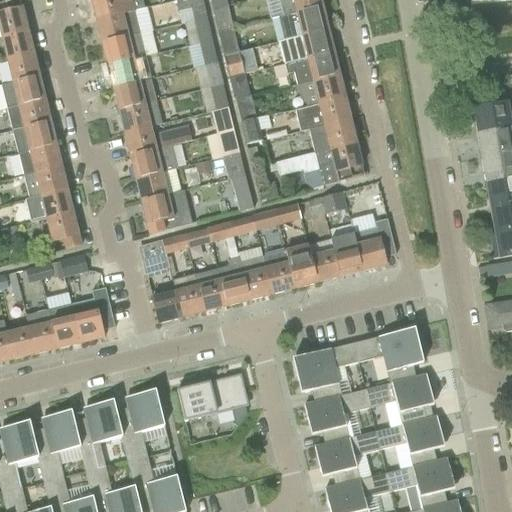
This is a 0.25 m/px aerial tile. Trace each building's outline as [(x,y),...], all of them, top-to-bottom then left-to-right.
[(0,38),(0,39),(28,32),(19,0),(4,4),(4,3),(0,4),(0,38)] [(140,0),(89,0),(95,22),(135,12),(143,10),(140,0)] [(183,25),(206,19),(201,0),(186,0),(174,3),(178,18),(181,17),(183,25)] [(221,0),(208,0),(211,12),(224,9),(221,0)] [(277,0),(282,19),(322,9),(319,0),(277,0)] [(217,35),(232,31),(226,9),(224,9),(211,12),(217,35)] [(288,41),(328,32),(322,9),(282,19),(288,41)] [(133,15),(136,15),(135,12),(95,22),(100,45),(138,35),(133,15)] [(198,45),(211,41),(206,19),(183,25),(188,47),(198,45)] [(222,57),(237,53),(232,31),(217,35),(222,57)] [(5,61),(33,54),(28,32),(0,39),(5,61)] [(283,67),(333,54),(328,32),(288,41),(282,43),(282,44),(277,45),(283,67)] [(106,67),(144,58),(138,35),(100,45),(106,67)] [(211,41),(198,45),(203,67),(216,63),(211,41)] [(228,80),(243,76),(237,53),(222,57),(228,80)] [(11,84),(38,77),(33,54),(5,61),(11,84)] [(295,87),(339,77),(333,54),(283,67),(285,78),(292,76),(295,87)] [(111,90),(149,80),(144,58),(106,67),(111,90)] [(216,63),(203,67),(209,90),(222,86),(216,63)] [(243,76),(228,80),(231,91),(246,87),(243,76)] [(6,108),(44,99),(38,77),(11,84),(0,86),(6,108)] [(345,89),(343,78),(340,77),(339,77),(295,87),(295,89),(297,96),(299,103),(304,109),(344,99),(342,92),(344,91),(345,89)] [(117,113),(155,103),(149,80),(111,90),(106,91),(111,114),(117,113)] [(222,86),(209,90),(214,112),(227,109),(222,86)] [(249,99),(248,98),(233,102),(239,124),(255,120),(249,99)] [(12,133),(50,124),(44,99),(6,108),(12,133)] [(298,134),(350,122),(344,99),(304,109),(305,110),(293,113),(298,134)] [(511,102),(473,110),(477,136),(511,129),(511,102)] [(123,136),(160,126),(155,103),(117,113),(123,136)] [(215,136),(233,131),(227,109),(214,112),(209,114),(215,136)] [(244,147),(260,143),(255,120),(239,124),(244,147)] [(314,154),(355,145),(350,122),(298,134),(299,134),(308,132),(314,154)] [(17,156),(56,146),(50,124),(12,133),(17,156)] [(150,131),(161,128),(160,126),(123,136),(128,158),(190,142),(187,129),(155,136),(156,139),(152,140),(150,131)] [(482,161),(511,155),(511,129),(477,136),(482,161)] [(233,131),(215,136),(221,159),(239,154),(234,131),(233,131)] [(170,149),(191,144),(190,142),(128,158),(134,181),(176,170),(170,149)] [(314,155),(275,165),(278,178),(302,172),(303,176),(307,192),(322,188),(364,178),(355,145),(314,154),(314,155)] [(23,178),(61,169),(56,146),(17,156),(23,178)] [(249,169),(258,166),(254,150),(245,153),(249,169)] [(227,181),(245,177),(239,154),(221,159),(227,181)] [(486,186),(511,181),(511,155),(482,161),(486,186)] [(29,201),(67,192),(61,169),(23,178),(29,201)] [(176,170),(134,181),(140,203),(181,193),(176,170)] [(511,181),(486,186),(490,210),(511,206),(511,181)] [(199,203),(213,200),(209,187),(196,190),(199,203)] [(247,190),(233,194),(238,214),(252,210),(247,190)] [(345,209),(357,205),(353,191),(341,194),(345,209)] [(45,219),(72,212),(67,192),(29,201),(25,202),(30,223),(45,219)] [(181,193),(140,203),(148,237),(162,233),(190,227),(181,193)] [(341,194),(319,200),(319,201),(322,214),(323,215),(345,209),(341,194)] [(310,218),(322,214),(319,201),(306,204),(310,218)] [(495,236),(511,232),(511,206),(490,210),(495,236)] [(291,208),(275,213),(278,226),(294,222),(291,208)] [(64,252),(81,248),(72,212),(45,219),(51,243),(61,240),(64,252)] [(275,213),(251,219),(251,221),(254,232),(278,226),(275,213)] [(233,240),(255,234),(251,221),(230,227),(233,240)] [(383,260),(395,257),(386,222),(374,225),(375,230),(352,236),(362,274),(385,268),(383,260)] [(211,245),(233,240),(230,227),(208,232),(211,245)] [(3,242),(17,238),(15,229),(1,233),(3,242)] [(188,251),(211,245),(208,232),(185,238),(188,251)] [(511,232),(495,236),(499,260),(511,257),(511,232)] [(339,280),(362,274),(352,236),(329,241),(339,280)] [(166,257),(188,251),(185,238),(162,244),(166,257)] [(317,285),(339,280),(329,241),(329,242),(332,253),(311,258),(317,285)] [(164,258),(166,257),(162,244),(138,250),(145,276),(172,269),(169,259),(165,260),(164,258)] [(317,285),(311,258),(308,247),(285,253),(294,291),(317,285)] [(272,297),(294,291),(285,253),(263,259),(272,297)] [(62,279),(87,274),(83,257),(58,263),(62,279)] [(250,303),(272,297),(263,259),(240,264),(250,303)] [(250,303),(240,264),(239,261),(227,264),(228,267),(218,270),(228,308),(250,303)] [(40,283),(51,280),(48,266),(36,269),(40,283)] [(486,281),(501,279),(499,267),(485,269),(486,281)] [(27,287),(40,283),(36,269),(23,273),(27,287)] [(205,314),(228,308),(218,270),(195,276),(205,314)] [(182,320),(205,314),(195,276),(172,282),(175,293),(182,320)] [(158,326),(182,320),(175,293),(151,300),(158,326)] [(80,346),(103,340),(94,301),(70,307),(80,346)] [(511,303),(497,305),(502,332),(505,334),(511,333),(511,303)] [(57,351),(80,346),(70,307),(48,312),(51,324),(57,351)] [(57,351),(51,324),(48,312),(24,317),(27,329),(34,357),(57,351)] [(0,364),(11,362),(5,335),(1,321),(0,321),(0,364)] [(11,362),(34,357),(27,329),(5,335),(11,362)] [(414,331),(353,346),(358,365),(383,358),(390,386),(365,392),(365,393),(415,380),(412,368),(422,365),(418,348),(420,347),(417,335),(415,335),(414,331)] [(293,360),(292,361),(293,365),(296,378),(300,396),(301,395),(310,393),(313,405),(365,393),(365,392),(340,398),(333,371),(358,365),(353,346),(293,360)] [(179,392),(176,392),(184,424),(187,423),(186,423),(186,422),(187,422),(196,420),(197,421),(200,420),(199,419),(215,415),(216,418),(217,425),(218,427),(219,427),(233,423),(235,429),(235,430),(246,416),(245,411),(244,409),(246,408),(247,408),(240,377),(192,388),(189,389),(189,390),(179,392)] [(415,380),(365,393),(369,410),(395,404),(401,427),(375,434),(375,435),(425,422),(422,410),(430,408),(433,407),(430,398),(425,377),(415,380)] [(115,413),(127,464),(146,459),(140,434),(162,429),(163,429),(155,392),(134,398),(124,400),(125,402),(127,410),(115,413)] [(313,405),(303,407),(308,428),(310,438),(312,437),(321,435),(324,447),(375,435),(375,434),(349,440),(343,417),(369,410),(365,393),(313,405)] [(73,424),(85,474),(104,470),(98,444),(120,439),(126,464),(127,464),(115,413),(113,403),(92,408),(82,410),(83,412),(85,421),(73,424)] [(31,434),(43,485),(62,480),(59,466),(81,461),(84,474),(85,474),(73,424),(71,413),(50,418),(40,421),(41,423),(43,431),(31,434)] [(432,452),(443,449),(436,419),(425,422),(375,435),(379,452),(406,446),(411,469),(435,464),(432,452)] [(0,441),(0,490),(1,495),(20,490),(14,465),(36,459),(42,485),(43,485),(31,434),(29,423),(8,429),(0,430),(0,436),(1,442),(0,441)] [(353,459),(379,452),(375,435),(324,447),(313,449),(321,480),(331,477),(334,489),(359,482),(353,459)] [(146,459),(127,464),(138,511),(150,511),(152,511),(151,511),(183,511),(176,479),(175,479),(153,484),(146,459)] [(443,494),(453,491),(446,461),(435,464),(411,469),(385,476),(390,494),(416,488),(422,511),(446,506),(443,494)] [(104,470),(85,474),(94,511),(138,511),(127,464),(126,464),(132,489),(130,490),(111,495),(104,470)] [(62,480),(43,485),(49,511),(94,511),(85,474),(84,474),(90,499),(88,500),(69,505),(62,480)] [(366,511),(363,501),(390,494),(385,476),(359,482),(334,489),(323,491),(328,511),(366,511)] [(25,511),(20,490),(1,495),(5,511),(49,511),(43,485),(42,485),(48,510),(46,510),(46,511),(40,511),(25,511)] [(458,511),(456,503),(446,506),(422,511),(419,511),(458,511)]
